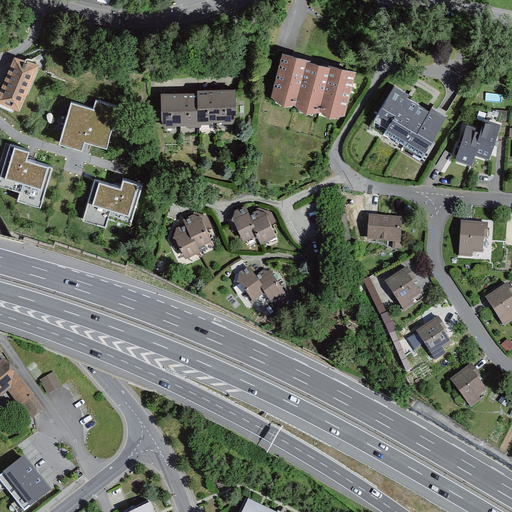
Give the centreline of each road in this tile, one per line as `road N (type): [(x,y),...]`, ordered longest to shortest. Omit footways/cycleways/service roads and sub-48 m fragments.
road 1 (motorway): [(511,494),(301,376),(127,302),(0,261)]
road 2 (motorway): [(0,291),(244,381),(485,511)]
road 3 (motorway): [(0,314),(192,392),(395,511)]
road 4 (residential): [(439,195),(371,186),(342,164),(345,132),(382,74),(384,0)]
road 5 (residential): [(152,439),(0,242)]
road 6 (residential): [(232,0),(186,15),(116,19),(30,0)]
road 7 (residential): [(511,369),(441,271),(439,195)]
